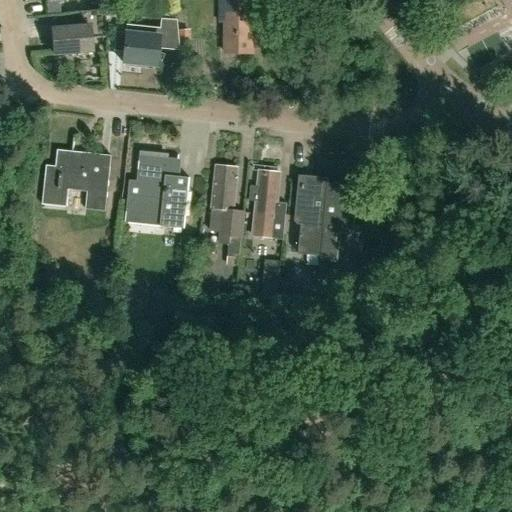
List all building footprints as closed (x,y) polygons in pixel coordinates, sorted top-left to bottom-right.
[(258,31),(258,0),(220,0),(220,26),(225,26),(224,53),(254,53),(253,31),(258,31)] [(81,26),(51,29),(54,55),(92,51),(90,39),(107,37),(104,9),(79,12),(81,26)] [(163,20),(161,37),(143,35),(143,29),(127,27),(127,33),(116,32),(114,48),(123,49),(122,61),(155,65),(157,48),(178,50),(177,42),(176,30),(175,21),(163,20)] [(177,42),(190,40),(189,29),(176,30),(177,42)] [(105,212),(111,156),(71,151),(71,158),(60,156),(59,169),(45,167),(41,205),(66,208),(68,191),(87,193),(85,210),(105,212)] [(128,213),(161,216),(160,227),(184,230),(190,178),(175,177),(177,163),(172,162),(172,158),(143,155),(140,184),(131,183),(128,213)] [(242,239),(245,211),(233,210),(238,170),(216,168),(212,209),(213,209),(211,231),(220,232),(219,245),(228,246),(228,257),(239,258),(241,239),(242,239)] [(277,174),(277,169),(265,168),(264,172),(258,172),(257,186),(251,185),(249,200),(255,201),(252,236),(283,239),(287,204),(277,203),(280,174),(277,174)] [(323,240),(329,183),(329,178),(299,175),(295,222),(298,225),(310,226),(309,234),(307,234),(305,255),(321,256),(323,240)] [(323,240),(321,256),(321,261),(337,263),(339,242),(337,242),(337,234),(350,235),(354,232),(358,186),(329,183),(323,240)] [(276,296),(278,275),(265,273),(263,295),(276,296)]
